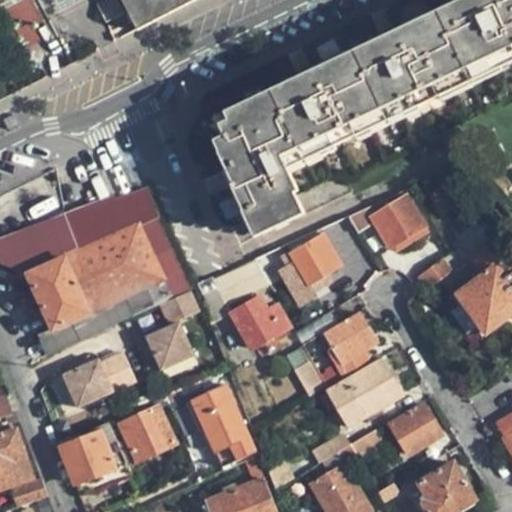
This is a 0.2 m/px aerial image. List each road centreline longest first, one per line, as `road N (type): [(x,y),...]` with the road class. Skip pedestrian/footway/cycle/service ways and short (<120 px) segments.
road 1 (residential): [(126,96),(205,257),(222,260),(408,178)]
road 2 (residential): [(386,296),(510,505)]
road 3 (residential): [(0,318),(67,511)]
road 4 (residential): [(289,0),(164,62),(126,96)]
road 5 (residential): [(126,96),(0,144)]
